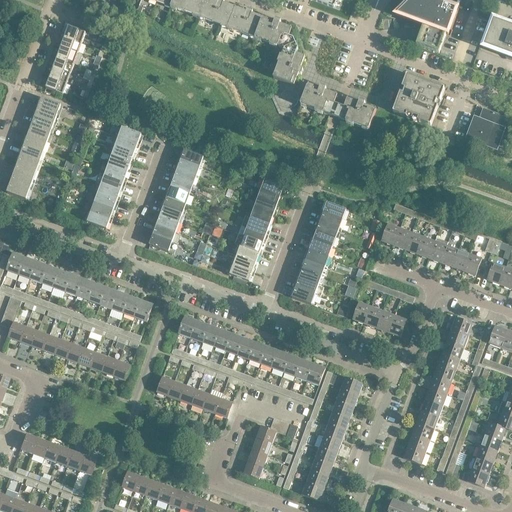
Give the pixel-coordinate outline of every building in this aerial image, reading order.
[(173,0),(171,8),(172,6),(177,8),(176,10),(200,19),(200,16),(205,0),(173,0)] [(224,1),(222,0),(221,0),(218,0),(218,2),(212,0),(205,0),(200,16),(205,18),(205,20),(228,29),(229,27),(228,26),(235,8),(223,4),(224,1)] [(310,0),(312,1),(312,0),(334,9),(337,0),(310,0)] [(457,11),(427,0),(413,0),(400,13),(401,14),(398,16),(396,15),(395,16),(423,26),(416,46),(439,54),(446,35),(448,35),(457,11)] [(263,19),(252,14),(253,12),(247,10),(246,12),(235,8),(228,26),(229,27),(234,29),(233,31),(250,37),(251,35),(256,37),(263,19)] [(256,37),(255,39),(270,45),(271,42),(278,45),(277,47),(284,50),(289,48),(296,44),(294,39),(289,38),(290,34),(292,29),(280,25),(281,22),(278,21),(275,20),(274,23),(263,19),(256,37)] [(511,59),(511,27),(493,20),(483,48),(511,59)] [(82,44),(86,34),(69,27),(65,38),(82,44)] [(78,55),(82,44),(65,38),(61,49),(78,55)] [(61,49),(57,58),(74,65),(79,66),(82,57),(78,55),(61,49)] [(294,87),(298,75),(301,76),(303,70),(300,69),(305,57),(296,54),(298,50),(284,50),(282,57),(284,58),(281,65),(279,64),(273,79),(294,87)] [(70,75),(74,65),(57,58),(53,69),(70,75)] [(67,85),(70,75),(53,69),(50,79),(67,85)] [(403,95),(400,94),(393,113),(431,127),(438,108),(435,107),(437,102),(440,103),(445,89),(407,75),(402,89),(405,90),(403,95)] [(50,79),(46,89),(63,95),(67,85),(50,79)] [(322,114),(330,116),(334,118),(339,106),(334,104),(337,96),(325,91),(326,89),(321,87),(320,89),(308,85),(300,106),(302,106),(302,104),(307,106),(307,108),(316,111),(316,109),(323,111),(322,114)] [(61,106),(42,99),(39,108),(58,115),(61,106)] [(344,108),(339,106),(334,118),(362,129),(363,126),(368,128),(368,130),(369,131),(376,110),(365,106),(366,103),(360,101),(359,104),(347,99),(344,108)] [(35,117),(54,125),(58,115),(39,108),(35,117)] [(483,109),(479,121),(475,119),(467,139),(492,148),(497,150),(498,146),(506,149),(511,134),(511,123),(507,122),(509,116),(511,117),(497,111),(496,112),(499,113),(498,114),(483,109)] [(32,127),(51,134),(54,125),(35,117),(32,127)] [(28,136),(48,143),(51,134),(32,127),(28,136)] [(92,138),(95,131),(89,128),(86,136),(92,138)] [(139,144),(142,135),(122,128),(119,137),(139,144)] [(25,146),(44,153),(48,143),(28,136),(25,146)] [(135,154),(139,144),(119,137),(116,147),(135,154)] [(77,138),(75,144),(81,146),(84,140),(77,138)] [(21,155),(41,162),(44,153),(25,146),(21,155)] [(112,156),(132,163),(135,154),(116,147),(112,156)] [(200,168),(204,158),(185,151),(181,161),(200,168)] [(18,165),(37,172),(41,162),(21,155),(18,165)] [(78,155),(75,164),(81,166),(84,157),(78,155)] [(109,165),(128,172),(132,163),(112,156),(109,165)] [(178,170),(197,177),(200,168),(181,161),(178,170)] [(14,174),(34,181),(37,172),(18,165),(14,174)] [(105,175),(125,182),(128,172),(109,165),(105,175)] [(193,187),(197,177),(178,170),(174,180),(193,187)] [(100,173),(96,182),(102,184),(121,191),(125,182),(105,175),(100,173)] [(11,184),(30,191),(34,181),(14,174),(11,184)] [(171,189),(190,196),(193,187),(174,180),(171,189)] [(281,198),(284,188),(265,181),(262,190),(281,198)] [(11,184),(7,194),(26,201),(30,191),(11,184)] [(102,184),(98,194),(118,201),(121,191),(102,184)] [(167,199),(186,206),(191,208),(195,198),(190,196),(171,189),(167,199)] [(262,190),(258,200),(277,207),(281,198),(262,190)] [(95,204),(114,211),(118,201),(98,194),(95,204)] [(183,215),(186,206),(167,199),(164,208),(183,215)] [(258,200),(255,209),(274,216),(277,207),(258,200)] [(91,213),(111,220),(114,211),(95,204),(91,213)] [(324,213),(343,220),(345,221),(349,212),(327,204),(324,213)] [(396,205),(394,211),(402,214),(404,208),(396,205)] [(160,218),(179,225),(183,215),(164,208),(160,218)] [(212,208),(210,214),(216,216),(218,210),(212,208)] [(255,209),(251,219),(270,226),(274,216),(255,209)] [(412,211),(410,217),(417,219),(419,214),(412,211)] [(91,213),(88,223),(107,230),(111,220),(91,213)] [(340,230),(343,220),(324,213),(320,223),(340,230)] [(419,214),(417,219),(425,222),(427,217),(419,214)] [(246,217),(243,227),(248,228),(267,235),(270,226),(251,219),(246,217)] [(157,227),(176,234),(179,225),(160,218),(157,227)] [(217,219),(214,226),(219,228),(222,221),(217,219)] [(435,220),(433,225),(441,228),(443,223),(435,220)] [(340,230),(320,223),(317,232),(336,239),(340,230)] [(443,223),(441,228),(448,231),(450,225),(443,223)] [(400,229),(388,225),(382,243),(388,245),(388,244),(394,246),(400,229)] [(157,227),(153,237),(172,244),(178,246),(181,236),(176,234),(160,228),(157,227)] [(243,227),(239,236),(244,238),(263,245),(267,235),(248,228),(243,227)] [(218,238),(221,230),(215,228),(212,236),(218,238)] [(394,246),(394,247),(399,249),(400,248),(405,250),(412,234),(400,229),(394,246)] [(313,242),(333,249),(336,239),(317,232),(313,242)] [(405,250),(406,250),(405,251),(411,253),(411,252),(417,255),(423,238),(412,234),(405,250)] [(150,246),(169,253),(172,244),(153,237),(150,246)] [(244,238),(240,247),(260,254),(263,245),(244,238)] [(417,255),(417,256),(423,258),(423,257),(429,259),(428,260),(429,260),(435,242),(423,238),(417,255)] [(491,253),(495,242),(489,240),(485,251),(491,253)] [(310,251),(329,258),(333,249),(313,242),(310,251)] [(429,260),(434,262),(435,261),(440,263),(440,264),(447,247),(435,242),(429,260)] [(497,255),(501,244),(495,242),(491,253),(497,255)] [(200,243),(197,252),(202,254),(204,251),(205,245),(200,243)] [(3,246),(0,253),(7,256),(10,248),(3,246)] [(240,247),(237,257),(256,264),(260,254),(240,247)] [(440,264),(446,266),(446,265),(452,268),(452,269),(458,251),(447,247),(440,264)] [(306,261),(326,268),(329,258),(310,251),(306,261)] [(463,273),(470,255),(458,251),(452,269),(463,273)] [(13,254),(7,272),(18,276),(25,259),(13,254)] [(4,255),(0,264),(6,266),(9,257),(4,255)] [(463,273),(469,275),(469,274),(476,276),(482,260),(470,255),(463,273)] [(237,257),(233,266),(253,273),(256,264),(237,257)] [(18,276),(30,280),(36,263),(25,259),(18,276)] [(362,260),(360,267),(366,270),(368,262),(362,260)] [(303,270),(322,277),(326,268),(306,261),(303,270)] [(30,280),(42,285),(48,267),(36,263),(30,280)] [(505,268),(494,264),(488,282),(493,284),(494,283),(499,285),(505,268)] [(230,276),(249,283),(253,273),(233,266),(230,276)] [(42,285),(53,289),(60,271),(48,267),(42,285)] [(499,285),(500,285),(499,286),(505,288),(505,287),(511,289),(511,287),(511,270),(505,268),(499,285)] [(299,280),(319,287),(322,277),(303,270),(299,280)] [(53,289),(65,293),(71,276),(60,271),(53,289)] [(65,293),(77,297),(83,280),(71,276),(65,293)] [(351,278),(348,286),(355,288),(357,280),(351,278)] [(77,297),(89,302),(95,284),(83,280),(77,297)] [(296,289),(315,296),(319,287),(299,280),(296,289)] [(368,282),(366,287),(374,290),(376,284),(368,282)] [(89,302),(100,306),(107,289),(95,284),(89,302)] [(5,287),(3,292),(11,295),(13,290),(5,287)] [(384,287),(382,293),(389,296),(391,290),(384,287)] [(100,306),(112,310),(118,293),(107,289),(100,306)] [(296,289),(292,299),(312,306),(315,296),(296,289)] [(391,290),(389,296),(397,298),(399,293),(391,290)] [(17,291),(15,297),(23,299),(25,294),(17,291)] [(112,310),(124,315),(130,297),(118,293),(112,310)] [(29,296),(27,301),(35,304),(37,298),(29,296)] [(124,315),(135,319),(142,302),(130,297),(124,315)] [(11,298),(10,299),(9,304),(20,308),(20,307),(22,302),(11,298)] [(40,300),(38,305),(46,308),(48,303),(40,300)] [(135,319),(147,323),(153,306),(142,302),(135,319)] [(18,313),(20,308),(9,304),(7,309),(18,313)] [(52,304),(50,309),(58,312),(60,307),(52,304)] [(371,308),(360,304),(353,321),(359,323),(359,322),(365,324),(365,325),(365,326),(371,308)] [(341,306),(338,315),(346,318),(349,309),(341,306)] [(64,308),(62,314),(70,317),(72,311),(64,308)] [(365,326),(371,328),(371,327),(377,329),(377,330),(383,312),(371,308),(365,326)] [(16,319),(18,313),(7,309),(4,315),(16,319)] [(377,330),(382,332),(383,331),(388,333),(388,334),(395,317),(383,312),(377,330)] [(75,313),(73,318),(81,321),(83,316),(75,313)] [(14,325),(14,324),(16,319),(4,315),(2,320),(14,325)] [(87,317),(85,322),(93,325),(95,320),(87,317)] [(401,338),(407,321),(395,317),(388,334),(394,336),(394,335),(401,338)] [(191,339),(197,322),(185,318),(179,335),(191,339)] [(473,326),(466,323),(456,319),(453,325),(454,325),(452,331),(469,337),(473,326)] [(2,320),(0,326),(12,330),(14,325),(2,320)] [(99,321),(97,327),(105,330),(107,324),(99,321)] [(202,344),(209,326),(197,322),(191,339),(202,344)] [(8,339),(9,339),(20,343),(26,328),(14,324),(14,325),(12,330),(8,339)] [(110,326),(108,331),(117,334),(118,329),(110,326)] [(220,331),(209,326),(202,344),(214,348),(220,331)] [(32,348),(37,332),(26,328),(20,343),(32,348)] [(502,331),(495,328),(489,345),(501,349),(507,332),(502,330),(502,331)] [(122,330),(120,335),(128,338),(130,333),(122,330)] [(484,330),(480,341),(481,341),(486,343),(491,332),(484,330)] [(226,352),(232,335),(220,331),(214,348),(226,352)] [(449,337),(450,337),(448,343),(465,349),(469,337),(452,331),(451,331),(449,337)] [(44,352),(49,337),(37,332),(32,348),(44,352)] [(511,334),(507,333),(508,332),(507,332),(501,349),(511,353),(511,334)] [(134,334),(132,340),(140,343),(142,337),(134,334)] [(237,357),(244,339),(232,335),(226,352),(237,357)] [(55,356),(61,341),(49,337),(44,352),(55,356)] [(249,361),(255,343),(244,339),(237,357),(249,361)] [(67,360),(73,345),(61,341),(55,356),(67,360)] [(445,348),(446,349),(444,354),(460,361),(465,349),(448,343),(447,342),(445,348)] [(261,365),(267,348),(255,343),(249,361),(261,365)] [(79,365),(84,350),(73,345),(67,360),(79,365)] [(279,352),(267,348),(261,365),(272,369),(279,352)] [(96,354),(84,350),(79,365),(90,369),(96,354)] [(177,350),(175,355),(183,358),(185,353),(177,350)] [(290,356),(279,352),(272,369),(284,374),(290,356)] [(476,353),(474,361),(479,363),(482,356),(476,353)] [(102,373),(108,358),(96,354),(90,369),(102,373)] [(189,354),(187,360),(195,363),(197,358),(189,354)] [(439,366),(438,366),(456,372),(460,361),(444,354),(443,354),(441,360),(442,360),(439,366)] [(284,374),(296,378),(302,361),(290,356),(284,374)] [(102,373),(114,378),(119,363),(108,358),(102,373)] [(200,359),(198,364),(207,367),(209,362),(200,359)] [(484,359),(482,365),(489,367),(491,362),(484,359)] [(296,378),(307,382),(314,365),(302,361),(296,378)] [(119,363),(114,378),(125,382),(131,367),(119,363)] [(212,363),(210,368),(218,371),(220,366),(212,363)] [(307,382),(319,387),(325,369),(314,365),(307,382)] [(499,365),(497,370),(505,373),(507,368),(499,365)] [(435,378),(452,384),(456,372),(438,366),(436,371),(437,372),(435,378)] [(224,367),(222,373),(230,376),(232,370),(224,367)] [(485,369),(480,381),(486,383),(490,371),(485,369)] [(475,371),(472,378),(478,380),(480,373),(475,371)] [(235,372),(233,377),(242,380),(244,375),(235,372)] [(247,376),(245,381),(254,384),(256,379),(247,376)] [(323,384),(328,386),(331,378),(326,376),(323,384)] [(0,390),(5,392),(9,380),(0,377),(0,390)] [(432,383),(433,383),(431,389),(447,396),(452,384),(435,378),(434,377),(432,383)] [(472,378),(469,386),(475,388),(478,380),(472,378)] [(174,383),(163,379),(157,394),(169,398),(174,383)] [(363,385),(346,379),(341,391),(359,397),(363,385)] [(259,380),(257,386),(265,389),(267,383),(259,380)] [(476,393),(481,395),(486,383),(480,381),(476,393)] [(174,383),(169,398),(181,402),(186,387),(174,383)] [(271,385),(269,390),(277,393),(279,388),(271,385)] [(181,402),(192,407),(198,392),(186,387),(181,402)] [(322,388),(319,396),(324,398),(327,390),(322,388)] [(282,389),(280,394),(289,397),(291,392),(282,389)] [(428,395),(429,395),(427,401),(443,407),(447,396),(431,389),(430,389),(428,395)] [(354,409),(359,397),(341,391),(337,402),(354,409)] [(198,392),(192,407),(204,411),(210,396),(198,392)] [(294,393),(292,398),(300,402),(302,396),(294,393)] [(472,405),(477,407),(481,395),(476,393),(472,405)] [(466,394),(463,402),(469,404),(472,396),(466,394)] [(210,396),(204,411),(216,415),(221,400),(210,396)] [(306,397),(304,403),(312,406),(314,401),(306,397)] [(318,399),(315,407),(320,409),(323,401),(318,399)] [(216,415),(228,420),(233,405),(221,400),(216,415)] [(423,406),(424,407),(422,413),(439,419),(443,407),(427,401),(426,401),(423,406)] [(350,420),(354,409),(337,402),(333,414),(350,420)] [(463,402),(460,410),(466,412),(469,404),(463,402)] [(511,405),(506,404),(502,402),(498,414),(502,415),(511,419),(511,405)] [(313,411),(310,419),(315,421),(316,421),(316,420),(319,413),(313,411)] [(419,418),(420,418),(418,424),(434,431),(439,419),(422,413),(421,412),(419,418)] [(346,432),(350,420),(333,414),(328,426),(346,432)] [(511,419),(502,415),(497,427),(506,431),(507,430),(511,432),(511,419)] [(458,417),(455,425),(460,427),(463,419),(458,417)] [(280,422),(274,419),(270,431),(276,433),(280,422)] [(466,420),(463,428),(468,430),(471,422),(466,420)] [(276,433),(277,433),(282,435),(286,424),(280,422),(276,433)] [(308,422),(305,430),(310,432),(314,424),(308,422)] [(286,424),(282,435),(287,437),(291,426),(286,424)] [(415,430),(416,430),(414,436),(430,442),(434,431),(418,424),(417,424),(415,430)] [(497,427),(489,424),(484,436),(501,442),(502,443),(504,437),(503,437),(505,431),(506,431),(497,427)] [(455,425),(452,433),(457,435),(460,427),(455,425)] [(287,437),(294,439),(294,440),(294,439),(298,428),(291,426),(287,437)] [(341,444),(346,432),(328,426),(324,438),(341,444)] [(276,433),(270,431),(261,427),(257,439),(272,445),(277,433),(276,433)] [(463,428),(460,436),(466,438),(468,430),(463,428)] [(304,434),(301,442),(306,444),(309,436),(304,434)] [(26,436),(20,451),(32,455),(37,440),(26,436)] [(411,441),(412,442),(409,448),(426,454),(430,442),(414,436),(413,436),(411,441)] [(500,449),(499,448),(501,442),(484,436),(480,448),(497,454),(498,454),(500,449)] [(337,456),(341,444),(324,438),(320,449),(337,456)] [(272,445),(257,439),(253,451),(268,457),(272,445)] [(37,440),(32,455),(43,459),(49,444),(37,440)] [(449,440),(446,448),(452,450),(455,442),(449,440)] [(49,444),(43,459),(55,464),(61,448),(49,444)] [(457,444),(454,451),(460,453),(463,446),(457,444)] [(299,446),(296,454),(302,456),(305,448),(299,446)] [(406,453),(407,453),(405,460),(421,466),(426,454),(409,448),(408,447),(406,453)] [(61,448),(55,464),(67,468),(72,453),(61,448)] [(446,448),(443,456),(449,458),(452,450),(446,448)] [(495,460),(497,454),(480,448),(476,459),(492,466),(493,466),(495,460)] [(333,467),(337,456),(320,449),(315,461),(333,467)] [(268,457),(253,451),(248,463),(264,468),(268,457)] [(454,451),(452,459),(457,461),(460,453),(454,451)] [(72,453),(67,468),(78,472),(84,457),(72,453)] [(84,457),(78,472),(90,477),(96,461),(84,457)] [(295,457),(292,466),(297,467),(300,459),(295,457)] [(491,472),(490,471),(492,466),(476,459),(472,471),(488,477),(489,478),(491,472)] [(447,462),(442,460),(441,460),(437,472),(443,474),(447,462)] [(328,479),(333,467),(315,461),(311,473),(328,479)] [(244,475),(259,480),(264,468),(248,463),(244,475)] [(456,465),(450,463),(446,475),(452,477),(456,465)] [(291,469),(288,477),(293,479),(296,471),(291,469)] [(487,483),(486,483),(488,477),(472,471),(467,483),(485,489),(487,483)] [(134,493),(140,477),(128,473),(122,488),(134,493)] [(324,491),(328,479),(311,473),(307,484),(324,491)] [(151,482),(140,477),(134,493),(146,497),(151,482)] [(287,481),(283,489),(289,491),(292,483),(287,481)] [(157,501),(163,486),(151,482),(146,497),(157,501)] [(307,484),(302,496),(320,502),(324,491),(307,484)] [(174,490),(163,486),(157,501),(169,505),(174,490)] [(186,495),(174,490),(169,505),(181,510),(186,495)] [(193,511),(198,499),(186,495),(181,510),(186,511),(193,511)] [(3,497),(0,506),(0,511),(11,511),(15,501),(3,497)] [(206,511),(210,503),(198,499),(193,511),(206,511)] [(15,501),(11,511),(24,511),(27,505),(15,501)] [(393,501),(389,511),(402,511),(405,506),(406,505),(400,503),(399,504),(393,501)] [(219,511),(221,508),(210,503),(206,511),(219,511)]
